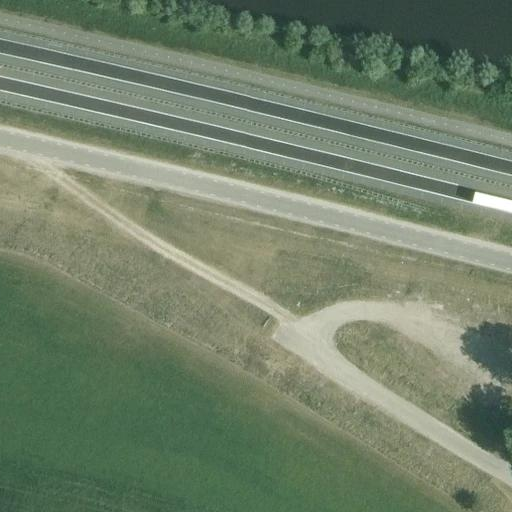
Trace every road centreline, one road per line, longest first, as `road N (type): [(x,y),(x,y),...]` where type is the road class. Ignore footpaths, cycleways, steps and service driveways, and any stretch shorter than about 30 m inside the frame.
road 1 (unclassified): [(0,140),(511,263)]
road 2 (trunk): [(511,171),(0,49)]
road 3 (trunk): [(0,86),(511,207)]
road 4 (unclassified): [(511,479),(296,347),(316,323),(352,309),(394,310)]
road 5 (track): [(307,333),(132,232)]
road 6 (track): [(394,310),(458,312),(505,335),(511,353)]
